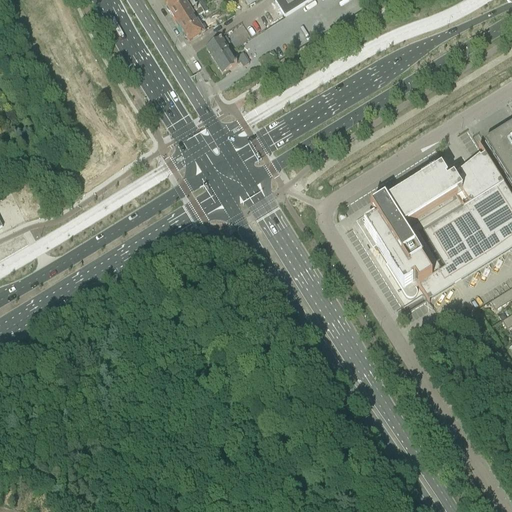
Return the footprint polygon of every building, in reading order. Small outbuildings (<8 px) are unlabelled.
[(170,0),(164,4),(166,8),(167,10),(166,11),(168,14),(170,14),(170,15),(185,5),(182,0),(181,0),(170,0)] [(242,0),(247,8),(257,2),(256,0),(242,0)] [(278,0),(274,3),(278,11),(283,19),(313,0),(278,0)] [(185,5),(170,15),(176,25),(200,10),(204,8),(201,2),(195,6),(192,1),(185,5)] [(200,10),(176,25),(183,35),(198,26),(202,23),(204,22),(203,21),(203,20),(200,17),(207,13),(204,8),(200,10)] [(183,36),(183,37),(184,40),(186,40),(186,41),(187,42),(189,45),(190,45),(198,40),(213,30),(210,25),(205,28),(201,31),(198,26),(183,35),(183,36)] [(213,64),(228,55),(224,49),(228,46),(224,39),(205,52),(206,52),(213,64)] [(273,54),(258,63),(261,68),(261,69),(276,60),(276,59),(273,54)] [(228,55),(213,64),(213,65),(214,64),(221,76),(220,76),(221,77),(239,66),(240,65),(243,69),(249,66),(242,56),(237,59),(236,58),(232,61),(228,55)] [(511,127),(484,145),(511,190),(511,127)] [(455,178),(456,180),(453,182),(446,186),(445,183),(447,182),(442,175),(436,179),(435,176),(373,215),(371,211),(370,212),(377,223),(375,225),(373,223),(364,229),(387,266),(385,267),(405,298),(405,299),(406,299),(407,300),(408,300),(409,301),(410,301),(412,301),(413,300),(414,300),(415,299),(415,298),(416,298),(416,297),(416,296),(417,296),(417,295),(417,294),(417,292),(416,291),(415,290),(418,288),(428,305),(429,305),(427,301),(511,248),(511,202),(479,149),(478,149),(483,158),(480,161),(479,159),(455,178)] [(20,192),(10,197),(20,219),(30,214),(20,192)] [(511,290),(490,304),(489,304),(495,313),(511,301),(511,290)] [(511,316),(501,323),(507,332),(511,328),(511,316)]
